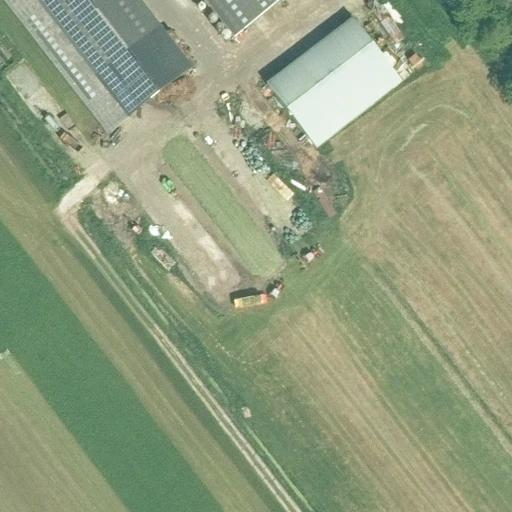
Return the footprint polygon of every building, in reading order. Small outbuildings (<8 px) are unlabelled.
[(136,0),(3,0),(109,135),(192,72),(136,0)] [(206,0),(236,37),(284,0),(206,0)] [(316,151),(328,142),(402,84),(395,74),(353,20),(268,85),(266,87),(316,151)] [(252,164),(230,181),(284,247),(305,229),(252,164)] [(218,268),(243,260),(237,242),(212,250),(218,268)]
